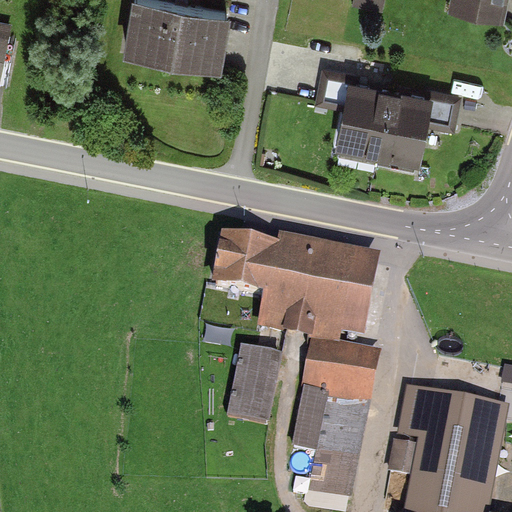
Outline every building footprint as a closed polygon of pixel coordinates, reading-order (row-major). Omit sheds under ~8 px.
[(241,15),(152,0),(140,0),(132,53),(231,70),(241,15)] [(389,0),(359,0),(358,5),(388,11),(389,0)] [(511,5),(511,0),(458,0),(456,12),(509,23),(511,5)] [(0,84),(4,85),(15,28),(0,25),(0,84)] [(469,99),(329,70),(322,107),(354,113),(346,151),(427,167),(435,130),(462,135),(469,99)] [(283,252),(228,240),(217,291),(269,302),(264,326),(368,348),(386,262),(286,241),(283,252)] [(352,511),(387,359),(320,343),(295,451),(324,457),(312,510),(322,511),(352,511)] [(288,362),(245,352),(231,417),(274,427),(288,362)] [(498,511),(511,433),(511,410),(406,392),(391,481),(412,485),(407,511),(498,511)]
